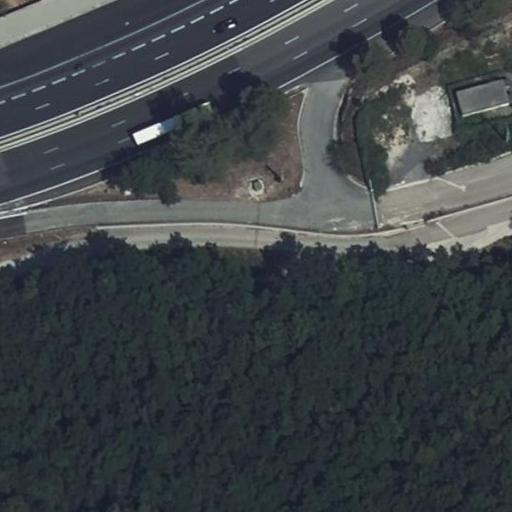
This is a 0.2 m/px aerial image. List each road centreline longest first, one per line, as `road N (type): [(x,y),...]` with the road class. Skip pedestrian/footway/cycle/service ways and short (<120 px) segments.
road 1 (unclassified): [(511,212),(427,236),(339,245),(111,241),(0,273)]
road 2 (motorway): [(0,178),(157,118),(382,0)]
road 3 (motorway): [(251,0),(0,114)]
